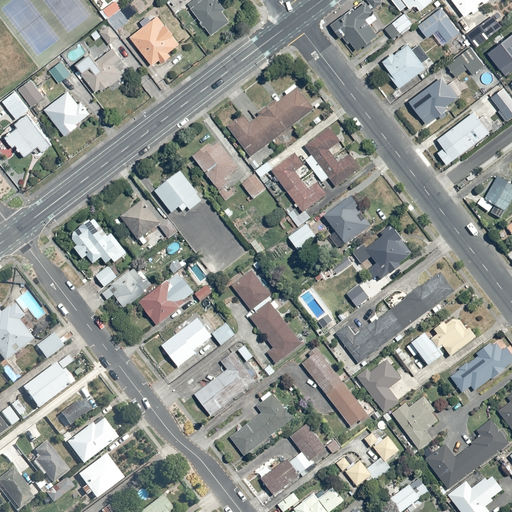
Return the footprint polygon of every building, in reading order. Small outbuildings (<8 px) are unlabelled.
[(108,16),(106,18),(116,30),(129,20),(118,7),(120,6),(116,0),(115,0),(103,10),(108,16)] [(218,0),(199,0),(190,8),(200,21),(199,22),(202,27),(204,26),(211,35),(230,21),(222,11),(226,9),(218,0)] [(363,0),(365,2),(347,15),(345,13),(330,23),(341,38),(343,36),(348,43),(349,42),(355,50),(377,35),(369,24),(377,18),(373,13),(372,12),(383,4),(380,0),(363,0)] [(391,0),(401,10),(406,6),(409,9),(412,6),(416,6),(419,11),(434,0),(391,0)] [(451,0),(464,16),(482,2),(484,3),(488,0),(451,0)] [(459,32),(440,8),(417,26),(427,38),(437,30),(447,42),(459,32)] [(392,23),(393,24),(386,29),(393,39),(400,33),(401,35),(414,25),(404,13),(392,23)] [(502,26),(492,14),(466,35),(476,47),(502,26)] [(179,43),(157,15),(130,37),(152,65),(159,59),(162,63),(170,56),(167,52),(179,43)] [(106,23),(91,35),(95,41),(101,36),(109,45),(111,43),(116,50),(122,44),(117,38),(119,36),(109,24),(108,25),(106,23)] [(498,70),(511,59),(511,29),(484,51),(485,53),(498,70)] [(419,43),(411,49),(407,44),(382,63),(393,77),(391,79),(398,88),(425,68),(422,64),(430,57),(419,43)] [(485,94),(493,88),(501,81),(486,62),(483,64),(470,47),(459,56),(473,74),(470,76),(474,81),(485,94)] [(101,88),(102,90),(123,76),(119,71),(125,68),(112,48),(94,60),(90,54),(75,63),(94,92),(101,88)] [(467,69),(458,57),(447,66),(456,78),(467,69)] [(70,74),(60,61),(48,70),(58,83),(70,74)] [(457,97),(441,76),(408,101),(426,124),(446,109),(444,107),(457,97)] [(43,97),(30,79),(18,89),(31,106),(43,97)] [(250,158),(315,108),(295,83),(284,92),(286,94),(249,122),(243,114),(227,127),(250,158)] [(489,96),(507,120),(511,115),(511,97),(503,86),(489,96)] [(65,136),(81,123),(79,121),(90,113),(81,102),(78,104),(67,91),(44,109),(65,136)] [(3,102),(18,120),(27,112),(30,110),(16,92),(3,102)] [(507,121),(490,98),(436,139),(443,148),(437,153),(446,164),(492,130),(493,132),(507,121)] [(27,112),(18,120),(15,122),(19,128),(6,138),(13,147),(16,144),(26,157),(39,147),(44,152),(53,145),(27,112)] [(340,141),(329,126),(303,145),(311,156),(305,160),(322,183),(327,179),(334,188),(357,171),(345,156),(337,162),(328,150),(340,141)] [(239,167),(219,140),(211,147),(208,143),(192,156),(218,190),(228,183),(224,178),(239,167)] [(303,165),(295,153),(270,171),(297,206),(292,210),(287,213),(298,227),(310,218),(305,211),(325,196),(316,184),(308,190),(294,171),(303,165)] [(272,169),(267,162),(255,171),(260,178),(272,169)] [(154,191),(171,213),(178,207),(181,211),(186,207),(188,210),(202,199),(179,171),(154,191)] [(266,189),(254,173),(241,183),(253,199),(266,189)] [(511,179),(510,183),(497,175),(484,198),(481,196),(477,204),(501,218),(511,198),(511,179)] [(235,194),(228,186),(219,193),(225,201),(235,194)] [(357,205),(349,195),(323,216),(345,244),(369,224),(355,207),(357,205)] [(160,222),(142,199),(119,217),(138,240),(160,222)] [(90,220),(89,219),(76,229),(77,230),(70,236),(77,245),(73,248),(82,259),(86,255),(93,264),(101,257),(106,263),(111,259),(114,263),(126,253),(111,234),(108,237),(93,218),(90,220)] [(177,231),(168,221),(160,227),(168,238),(177,231)] [(315,236),(306,224),(288,237),(297,250),(315,236)] [(393,231),(391,229),(365,248),(377,263),(366,271),(373,279),(377,276),(381,281),(400,266),(398,264),(411,254),(402,241),(403,240),(395,230),(393,231)] [(334,278),(350,264),(338,251),(323,264),(334,278)] [(279,306),(259,280),(262,278),(252,265),(242,272),(244,275),(231,285),(250,311),(253,308),(256,312),(249,317),(273,348),(267,353),(276,364),(302,344),(275,309),(279,306)] [(117,277),(109,266),(95,276),(104,287),(117,277)] [(128,271),(109,285),(110,287),(102,293),(107,300),(113,295),(123,308),(145,292),(139,285),(147,279),(141,271),(138,274),(134,269),(129,273),(128,271)] [(435,313),(442,308),(439,304),(455,292),(440,271),(378,317),(375,314),(369,319),(372,322),(355,335),(347,324),(335,333),(358,365),(361,364),(363,366),(368,362),(365,359),(394,338),(397,342),(404,338),(400,333),(432,309),(435,313)] [(150,307),(145,311),(156,326),(186,303),(183,300),(193,292),(181,276),(146,302),(150,307)] [(213,292),(207,284),(195,294),(200,301),(213,292)] [(368,299),(362,290),(350,298),(357,307),(368,299)] [(24,315),(14,302),(0,312),(0,355),(4,361),(33,339),(18,320),(24,315)] [(431,341),(438,349),(442,346),(450,356),(475,338),(457,315),(445,324),(443,321),(433,329),(437,334),(430,339),(431,341)] [(212,336),(208,331),(211,329),(207,323),(203,326),(197,318),(161,346),(178,367),(195,353),(193,350),(212,336)] [(235,334),(225,322),(211,334),(221,345),(235,334)] [(63,345),(53,332),(36,346),(46,359),(63,345)] [(415,356),(418,353),(428,366),(442,355),(438,349),(431,341),(424,332),(407,346),(415,356)] [(511,363),(511,353),(499,335),(472,354),(474,357),(449,375),(462,393),(471,386),(474,391),(511,363)] [(253,356),(244,345),(237,350),(246,362),(253,356)] [(404,365),(406,363),(414,374),(419,371),(411,360),(400,346),(393,351),(404,365)] [(368,415),(318,351),(302,364),(351,428),(368,415)] [(244,365),(234,352),(221,362),(227,370),(194,395),(210,416),(256,381),(252,377),(257,373),(248,362),(244,365)] [(73,381),(64,368),(74,360),(69,354),(59,362),(58,360),(22,387),(37,408),(73,381)] [(383,412),(398,401),(389,389),(401,379),(386,359),(370,372),(367,368),(356,377),(383,412)] [(511,392),(507,396),(511,401),(497,411),(511,432),(511,392)] [(293,418),(273,394),(257,406),(262,413),(230,438),(244,456),(293,418)] [(434,410),(424,396),(409,408),(405,403),(391,413),(419,450),(432,439),(425,430),(438,421),(432,412),(434,410)] [(9,402),(19,416),(20,415),(23,418),(28,414),(15,397),(9,402)] [(90,409),(81,398),(60,414),(69,425),(90,409)] [(19,420),(8,406),(0,412),(11,426),(19,420)] [(117,438),(102,418),(92,425),(91,424),(66,442),(82,464),(117,438)] [(286,458),(260,478),(273,496),(299,476),(298,475),(313,463),(311,460),(325,449),(306,424),(290,437),(302,452),(289,462),(286,458)] [(359,461),(345,472),(357,486),(366,479),(372,486),(393,470),(386,461),(399,450),(388,435),(379,442),(372,433),(364,439),(371,448),(373,447),(381,457),(366,469),(359,461)] [(39,456),(32,462),(43,476),(45,474),(52,484),(70,471),(46,439),(34,449),(39,456)] [(341,447),(335,439),(327,446),(332,453),(341,447)] [(78,474),(85,485),(81,488),(86,495),(91,492),(95,498),(123,478),(105,454),(78,474)] [(349,463),(344,457),(336,463),(341,470),(349,463)] [(0,486),(19,510),(34,498),(32,496),(41,491),(34,481),(28,486),(13,466),(0,476),(0,486)] [(502,490),(490,474),(471,488),(466,481),(448,495),(460,511),(488,511),(485,506),(492,501),(490,499),(502,490)] [(78,493),(67,477),(45,492),(52,502),(56,499),(60,506),(78,493)] [(401,511),(429,491),(419,479),(411,486),(408,482),(397,490),(398,492),(388,500),(396,511),(401,511)] [(294,510),(291,511),(329,511),(343,501),(332,487),(317,499),(313,493),(293,509),(294,510)] [(283,511),(299,501),(292,492),(276,503),(282,511),(283,511)] [(166,502),(161,496),(139,511),(165,511),(160,506),(166,502)]
